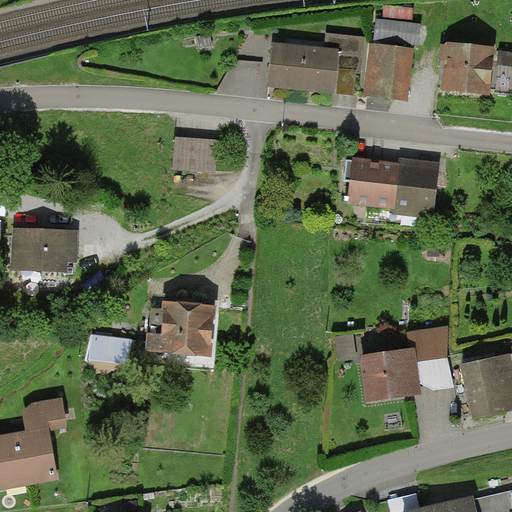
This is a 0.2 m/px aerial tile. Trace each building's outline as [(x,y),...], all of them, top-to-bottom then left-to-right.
[(376,20),(374,43),(418,47),(421,25),(376,20)] [(324,50),(272,45),(267,88),(334,95),(336,72),(361,75),(365,38),(326,34),(324,50)] [(495,49),(447,44),(447,47),(441,46),(440,56),(439,62),(445,62),(442,92),(489,97),(495,49)] [(414,49),(370,45),(365,98),(409,103),(414,49)] [(175,138),(173,170),(214,172),(216,140),(175,138)] [(374,161),(353,159),(348,205),(393,210),(393,215),(434,220),(440,164),(399,160),(399,164),(374,161)] [(78,232),(13,229),(11,272),(67,274),(68,263),(77,264),(78,232)] [(188,305),(163,303),(160,336),(147,335),(146,354),(210,359),(215,308),(188,305)] [(406,333),(410,350),(414,350),(417,362),(449,358),(447,327),(406,333)] [(132,340),(91,336),(88,361),(130,365),(132,340)] [(410,350),(360,358),(366,405),(422,395),(420,384),(419,376),(417,362),(414,350),(410,350)] [(511,412),(511,364),(510,355),(460,366),(473,421),(511,412)] [(454,388),(449,358),(417,362),(419,376),(420,384),(434,391),(454,388)] [(22,412),(26,432),(49,428),(50,433),(68,429),(62,400),(31,405),(22,412)] [(26,432),(0,436),(0,491),(58,481),(50,433),(49,428),(26,432)] [(445,504),(411,511),(511,511),(511,491),(475,501),(474,497),(445,504)]
